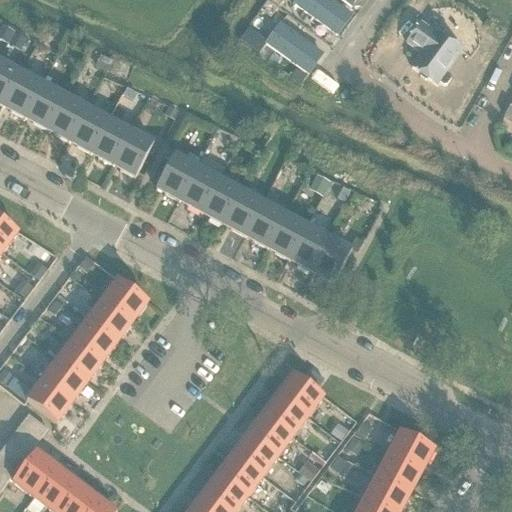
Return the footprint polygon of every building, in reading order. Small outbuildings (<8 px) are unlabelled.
[(277,9),(283,0),(268,0),(267,2),(277,9)] [(296,0),(292,6),(336,39),(352,18),(327,0),(296,0)] [(336,0),(356,14),(366,1),(363,0),(336,0)] [(276,22),(282,14),(276,10),(267,2),(260,12),(270,19),(270,18),(276,22)] [(435,33),(420,23),(404,45),(419,56),(409,69),(419,76),(419,78),(424,82),(426,82),(436,89),(439,84),(443,87),(446,87),(450,80),(449,77),(446,75),(463,52),(435,32),(435,33)] [(265,43),(263,45),(265,47),(308,78),(308,77),(318,64),(323,57),(279,24),(277,27),(276,28),(265,43)] [(0,27),(0,41),(8,46),(9,43),(12,38),(13,36),(14,34),(0,27)] [(20,52),(26,40),(14,34),(13,36),(12,38),(9,43),(8,46),(20,52)] [(108,61),(104,59),(100,57),(95,69),(107,75),(112,63),(108,61)] [(0,108),(2,109),(20,75),(0,64),(0,108)] [(24,121),(42,87),(20,75),(2,109),(24,121)] [(46,133),(64,99),(42,87),(24,121),(46,133)] [(68,145),(86,111),(64,99),(46,133),(68,145)] [(119,101),(110,118),(119,123),(128,106),(119,101)] [(511,123),(511,109),(509,108),(503,118),(511,123)] [(175,113),(173,111),(172,111),(168,109),(163,117),(174,123),(178,114),(176,113),(175,113)] [(108,123),(108,122),(86,111),(68,145),(90,156),(108,123)] [(112,168),(130,134),(108,123),(90,156),(112,168)] [(130,134),(112,168),(135,180),(153,146),(130,134)] [(238,158),(236,157),(233,156),(226,168),(235,173),(242,161),(238,158)] [(178,204),(196,170),(174,158),(155,192),(178,204)] [(200,216),(218,182),(196,170),(178,204),(200,216)] [(323,181),(319,179),(316,177),(308,191),(321,198),(329,184),(323,181)] [(222,227),(240,194),(218,182),(200,216),(222,227)] [(244,239),(262,205),(240,194),(222,227),(244,239)] [(266,251),(284,217),(262,205),(244,239),(266,251)] [(288,263),(306,229),(284,217),(266,251),(288,263)] [(0,253),(2,256),(11,244),(22,252),(28,243),(18,235),(0,221),(0,253)] [(310,275),(328,241),(306,229),(288,263),(310,275)] [(328,241),(310,275),(333,287),(351,253),(328,241)] [(89,263),(86,260),(78,270),(86,275),(93,266),(89,263)] [(43,269),(37,265),(29,276),(39,283),(47,273),(43,269)] [(101,303),(132,326),(148,305),(117,282),(101,303)] [(23,300),(30,291),(24,286),(16,295),(23,300)] [(54,318),(61,308),(54,303),(47,312),(54,318)] [(117,346),(132,326),(101,303),(86,323),(117,346)] [(102,366),(117,346),(86,323),(71,343),(102,366)] [(87,386),(102,366),(71,343),(56,363),(87,386)] [(72,406),(87,386),(56,363),(41,382),(72,406)] [(8,375),(3,371),(0,375),(0,385),(5,389),(13,379),(8,375)] [(277,397),(308,420),(323,400),(292,376),(277,397)] [(56,426),(72,406),(41,382),(26,403),(56,426)] [(293,440),(308,420),(277,397),(262,417),(293,440)] [(21,426),(40,441),(47,432),(28,417),(21,426)] [(278,460),(293,440),(262,417),(247,437),(278,460)] [(363,443),(372,430),(362,424),(354,437),(363,443)] [(342,429),(336,425),(329,435),(340,443),(348,433),(342,429)] [(33,450),(40,441),(21,426),(14,436),(33,450)] [(387,457),(421,475),(433,452),(399,434),(387,457)] [(26,459),(33,450),(14,436),(7,445),(26,459)] [(263,480),(278,460),(247,437),(232,457),(263,480)] [(353,456),(360,444),(352,439),(344,450),(353,456)] [(0,454),(19,469),(26,459),(7,445),(0,453),(0,454)] [(0,468),(12,478),(19,469),(0,454),(0,468)] [(32,500),(56,470),(35,454),(12,485),(32,500)] [(248,500),(263,480),(232,457),(217,477),(248,500)] [(409,497),(421,475),(387,457),(376,479),(409,497)] [(337,477),(346,465),(337,458),(328,470),(337,477)] [(310,483),(312,480),(318,472),(305,464),(297,475),(299,476),(307,482),(310,484),(310,483)] [(0,483),(5,487),(12,478),(0,468),(0,483)] [(47,511),(54,511),(76,485),(56,470),(32,500),(47,511)] [(303,488),(306,483),(306,482),(307,482),(299,476),(294,482),(303,488)] [(222,511),(238,511),(248,500),(217,477),(202,497),(222,511)] [(323,495),(331,485),(322,479),(314,489),(323,495)] [(384,511),(401,511),(409,497),(376,479),(364,501),(384,511)] [(86,511),(96,500),(76,485),(54,511),(86,511)] [(222,511),(202,497),(190,511),(222,511)] [(303,511),(308,511),(314,504),(305,498),(299,509),(303,511)] [(111,511),(96,500),(86,511),(111,511)] [(384,511),(364,501),(357,511),(384,511)]
